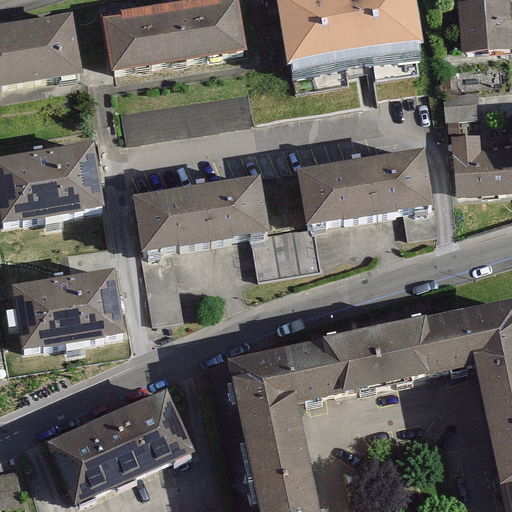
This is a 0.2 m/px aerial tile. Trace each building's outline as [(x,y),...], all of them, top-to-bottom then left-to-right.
[(274,0),(282,50),(414,31),(409,0),(274,0)] [(105,22),(113,76),(244,57),(237,3),(105,22)] [(462,6),(463,54),(511,52),(511,48),(510,4),(462,6)] [(0,28),(0,92),(75,82),(66,20),(0,28)] [(479,92),(447,91),(446,119),(478,120),(479,92)] [(456,141),(458,200),(511,197),(511,153),(482,155),(481,140),(456,141)] [(0,164),(0,228),(100,214),(91,151),(0,164)] [(301,179),(310,235),(434,217),(425,160),(301,179)] [(134,204),(142,261),(266,243),(258,186),(134,204)] [(12,294),(21,357),(121,342),(112,280),(12,294)] [(511,511),(511,298),(227,358),(259,511),(319,511),(296,401),(476,363),(507,511),(511,511)] [(48,449),(75,511),(193,460),(166,399),(48,449)] [(0,511),(25,508),(19,476),(0,479),(0,511)]
